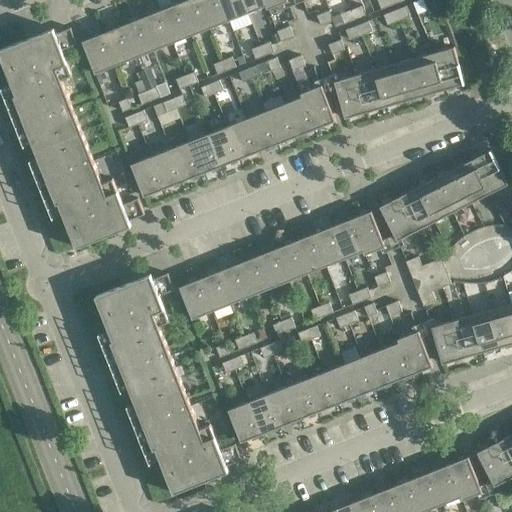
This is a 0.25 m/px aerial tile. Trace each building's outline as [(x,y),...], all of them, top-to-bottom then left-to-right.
[(210,27),(199,0),(185,0),(178,3),(191,35),(210,27)] [(229,20),(221,0),(199,0),(210,27),(229,20)] [(248,12),(243,0),(221,0),(229,20),(248,12)] [(267,5),(264,0),(243,0),(248,12),(266,5),(267,5)] [(288,0),(264,0),(267,5),(266,5),(267,9),(288,0)] [(393,4),(390,0),(377,0),(381,9),(393,4)] [(441,4),(439,0),(428,0),(431,8),(441,4)] [(191,35),(178,3),(159,10),(172,42),(191,35)] [(362,5),(351,9),(355,19),(366,15),(362,5)] [(411,16),(407,6),(395,10),(399,20),(411,16)] [(355,19),(351,9),(339,14),(343,24),(355,19)] [(172,42),(159,10),(140,18),(153,50),(172,42)] [(329,10),(323,12),(327,22),(333,20),(329,10)] [(399,20),(395,10),(384,15),(388,25),(399,20)] [(327,22),(323,12),(317,15),(321,25),(327,22)] [(153,50),(140,18),(121,25),(134,57),(153,50)] [(373,31),(369,20),(357,25),(361,35),(373,31)] [(134,57),(121,25),(102,33),(115,65),(134,57)] [(361,35),(357,25),(346,30),(350,40),(361,35)] [(294,36),(290,26),(283,28),(287,38),(294,36)] [(71,27),(55,33),(53,28),(0,49),(0,51),(17,94),(14,95),(15,97),(62,79),(72,75),(62,50),(77,44),(71,27)] [(287,38),(283,28),(277,31),(281,41),(287,38)] [(115,65),(102,33),(83,41),(95,73),(115,65)] [(345,49),(341,39),(335,42),(339,52),(345,49)] [(270,42),(261,46),(265,55),(274,51),(271,44),(270,42)] [(339,52),(335,42),(329,44),(333,54),(339,52)] [(265,55),(261,46),(252,49),(256,59),(265,55)] [(465,83),(454,46),(434,52),(444,89),(465,83)] [(444,89),(434,52),(414,58),(425,95),(444,89)] [(304,66),(300,55),(294,58),(298,68),(304,66)] [(232,56),(223,60),(227,70),(236,66),(232,56)] [(277,57),(267,61),(271,71),(280,67),(277,57)] [(298,68),(294,58),(288,60),(292,70),(298,68)] [(425,95),(414,58),(394,63),(405,100),(425,95)] [(227,70),(223,60),(214,63),(218,74),(227,70)] [(405,100),(394,63),(375,69),(385,106),(405,100)] [(261,75),(257,65),(248,68),(252,78),(261,75)] [(252,78),(248,68),(239,72),(243,82),(252,78)] [(385,106),(375,69),(355,75),(366,112),(385,106)] [(194,71),(185,75),(189,85),(198,81),(194,71)] [(189,85),(185,75),(176,78),(180,89),(189,85)] [(366,112),(355,75),(335,81),(345,118),(366,112)] [(83,134),(62,79),(15,97),(37,152),(83,134)] [(223,90),(219,80),(210,83),(214,93),(223,90)] [(214,93),(210,83),(201,87),(205,97),(214,93)] [(301,93),(302,96),(303,96),(316,128),(336,120),(322,85),(301,93)] [(156,86),(147,90),(151,100),(160,96),(156,86)] [(272,90),(275,98),(280,96),(277,88),(272,90)] [(151,100),(147,90),(138,94),(142,104),(151,100)] [(185,105),(181,95),(172,98),(176,108),(185,105)] [(303,96),(302,96),(284,103),(297,136),(316,128),(303,96)] [(119,101),(119,102),(123,111),(132,108),(128,97),(119,101)] [(176,108),(172,98),(163,102),(167,112),(176,108)] [(297,136),(284,103),(265,111),(278,143),(297,136)] [(147,119),(144,109),(134,113),(138,122),(147,119)] [(278,143),(265,111),(246,118),(259,151),(278,143)] [(138,122),(134,113),(125,117),(129,126),(138,122)] [(259,151),(246,118),(227,126),(240,158),(259,151)] [(240,158),(227,126),(208,133),(221,166),(240,158)] [(221,166),(208,133),(189,141),(202,173),(221,166)] [(102,182),(83,134),(37,152),(57,203),(59,202),(113,180),(112,178),(102,182)] [(202,173),(189,141),(170,148),(183,181),(202,173)] [(183,181),(170,148),(151,156),(164,188),(183,181)] [(508,183),(491,149),(472,159),(489,193),(508,183)] [(164,188),(151,156),(131,164),(144,196),(164,188)] [(489,193),(472,159),(454,168),(471,202),(489,193)] [(471,202),(454,168),(436,178),(453,212),(471,202)] [(453,212),(436,178),(417,187),(435,221),(453,212)] [(123,204),(113,180),(59,202),(77,247),(131,225),(129,220),(144,214),(138,198),(123,204)] [(435,221),(417,187),(399,196),(417,230),(435,221)] [(417,230),(399,196),(380,206),(397,240),(417,230)] [(385,246),(371,210),(351,218),(364,251),(363,251),(364,254),(385,246)] [(364,251),(351,218),(332,226),(345,258),(363,251),(364,251)] [(345,258),(332,226),(313,233),(326,266),(345,258)] [(326,266),(313,233),(294,241),(307,273),(326,266)] [(307,273),(294,241),(275,248),(288,281),(307,273)] [(288,281),(275,248),(256,256),(269,288),(288,281)] [(269,288),(256,256),(237,263),(250,296),(269,288)] [(418,256),(412,258),(416,268),(419,266),(422,265),(418,256)] [(416,268),(412,258),(406,261),(409,270),(416,268)] [(445,268),(441,258),(430,262),(434,272),(445,268)] [(434,272),(430,262),(422,265),(419,266),(423,276),(434,272)] [(250,296),(237,263),(219,271),(231,303),(250,296)] [(423,276),(419,266),(416,268),(409,270),(413,280),(423,276)] [(231,303),(219,271),(200,278),(212,311),(231,303)] [(391,281),(387,271),(380,274),(384,284),(391,281)] [(174,289),(168,273),(147,281),(145,276),(96,295),(114,340),(111,341),(112,343),(159,325),(169,321),(159,295),(174,289)] [(447,273),(436,278),(440,288),(452,283),(447,273)] [(384,284),(380,274),(374,276),(378,286),(384,284)] [(212,311),(200,278),(180,286),(192,318),(212,311)] [(440,288),(436,278),(425,282),(429,292),(432,291),(440,288)] [(429,292),(425,282),(415,286),(420,296),(426,294),(429,292)] [(367,288),(358,291),(362,301),(371,297),(367,288)] [(362,301),(358,291),(349,295),(353,304),(362,301)] [(436,300),(432,291),(429,292),(426,294),(430,303),(436,300)] [(430,303),(426,294),(420,296),(423,305),(430,303)] [(397,301),(391,303),(395,314),(401,311),(397,301)] [(329,302),(320,305),(324,316),(333,312),(329,302)] [(373,302),(364,306),(368,316),(377,313),(373,302)] [(395,314),(391,303),(385,306),(389,316),(395,314)] [(511,342),(511,306),(511,303),(491,309),(502,346),(511,342)] [(324,316),(320,305),(311,309),(315,319),(324,316)] [(502,346),(491,309),(472,315),(483,351),(502,346)] [(358,320),(354,310),(345,314),(349,324),(358,320)] [(349,324),(345,314),(336,317),(340,328),(349,324)] [(483,351),(472,315),(452,320),(463,357),(483,351)] [(291,317),(282,321),(286,331),(295,327),(291,317)] [(463,357),(452,320),(432,326),(442,363),(463,357)] [(286,331),(282,321),(273,324),(277,334),(286,331)] [(180,379),(159,325),(112,343),(134,397),(180,379)] [(320,335),(316,325),(307,329),(311,339),(320,335)] [(311,339),(307,329),(298,332),(302,343),(311,339)] [(433,366),(419,330),(398,338),(399,342),(400,341),(413,374),(424,369),(433,366)] [(253,332),(244,335),(248,345),(257,342),(253,332)] [(248,345),(244,335),(235,339),(239,349),(248,345)] [(283,350),(279,340),(269,344),(273,354),(283,350)] [(400,341),(399,342),(381,349),(394,381),(413,374),(400,341)] [(225,343),(216,347),(220,357),(229,353),(225,343)] [(273,354),(269,344),(260,347),(264,358),(273,354)] [(394,381),(381,349),(362,356),(375,389),(394,381)] [(244,365),(241,355),(231,359),(235,368),(244,365)] [(375,389),(362,356),(343,364),(356,396),(375,389)] [(235,368),(231,359),(222,362),(226,372),(235,368)] [(356,396),(343,364),(324,371),(337,404),(356,396)] [(337,404),(324,371),(305,379),(318,411),(337,404)] [(200,428),(180,379),(134,397),(154,449),(156,448),(211,426),(210,424),(200,428)] [(318,411),(305,379),(286,386),(299,419),(318,411)] [(299,419),(286,386),(267,394),(280,426),(299,419)] [(280,426),(267,394),(248,401),(261,434),(280,426)] [(261,434),(248,401),(228,409),(241,442),(261,434)] [(220,449),(211,426),(156,448),(174,492),(222,473),(220,468),(241,459),(235,443),(220,449)] [(511,433),(496,442),(511,472),(511,433)] [(511,476),(511,472),(496,442),(477,452),(495,486),(511,476)] [(482,492),(468,456),(448,464),(461,496),(460,497),(462,500),(482,492)] [(461,496),(448,464),(429,471),(442,504),(460,497),(461,496)] [(442,504),(429,471),(411,479),(423,511),(442,504)] [(421,511),(423,511),(411,479),(392,486),(401,511),(421,511)] [(401,511),(392,486),(373,494),(379,511),(401,511)] [(379,511),(373,494),(354,501),(357,511),(379,511)] [(357,511),(354,501),(335,509),(335,511),(357,511)]
